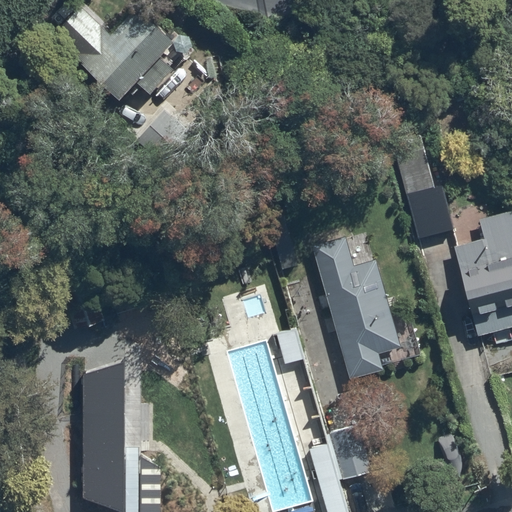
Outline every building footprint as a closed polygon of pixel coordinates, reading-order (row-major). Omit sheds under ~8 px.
[(175,44),(137,7),(112,32),(85,5),(54,37),(119,100),(137,82),(151,96),(175,71),(161,58),(175,44)] [(188,130),(164,110),(134,148),(158,167),(188,130)] [(436,187),(426,148),(397,156),(425,258),(456,250),(480,338),(511,329),(511,212),(480,221),(485,240),(463,246),(446,185),(436,187)] [(346,239),(315,248),(352,380),(386,371),(381,355),(400,350),(375,261),(354,267),(346,239)] [(128,361),(86,374),(87,499),(118,511),(165,511),(166,471),(143,456),(143,450),(130,450),(128,361)] [(362,428),(334,435),(346,481),(375,473),(362,428)] [(329,511),(351,511),(332,447),(313,452),(329,511)]
